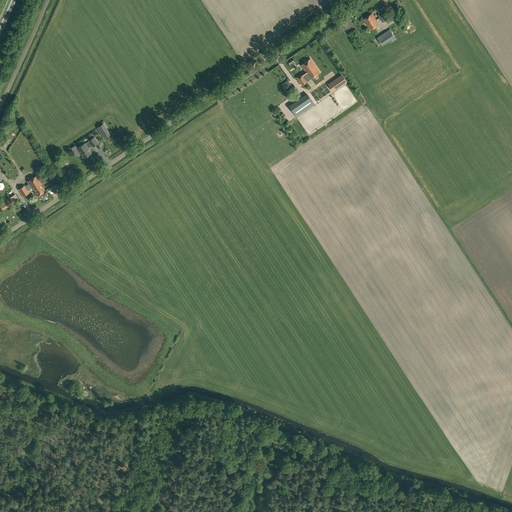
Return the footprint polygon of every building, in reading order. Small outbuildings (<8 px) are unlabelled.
[(379,16),(383,22),(390,17),(386,12),(379,16)] [(363,19),(370,30),(379,24),(372,13),(363,19)] [(372,40),(379,50),(388,44),(386,42),(394,37),(389,29),(372,40)] [(296,77),(302,85),(320,72),(310,58),(301,65),(305,71),(296,77)] [(330,83),(332,86),(330,87),(333,91),(343,83),(346,81),(341,75),(330,83)] [(281,84),(284,90),(291,86),(287,80),(281,84)] [(290,107),(296,116),(314,104),(308,95),(290,107)] [(103,124),(97,128),(104,139),(110,136),(103,124)] [(13,133),(8,139),(13,142),(18,137),(13,133)] [(82,155),(84,158),(91,153),(88,148),(92,146),(98,143),(94,137),(88,141),(89,141),(85,143),(77,148),(82,156),(82,155)] [(18,189),(23,196),(29,192),(28,190),(31,188),(33,190),(34,189),(35,192),(35,193),(36,196),(37,195),(38,196),(45,191),(41,184),(42,184),(36,175),(27,181),(29,184),(25,186),(24,185),(18,189)] [(0,208),(2,208),(3,209),(13,203),(10,198),(0,204),(0,208)]
